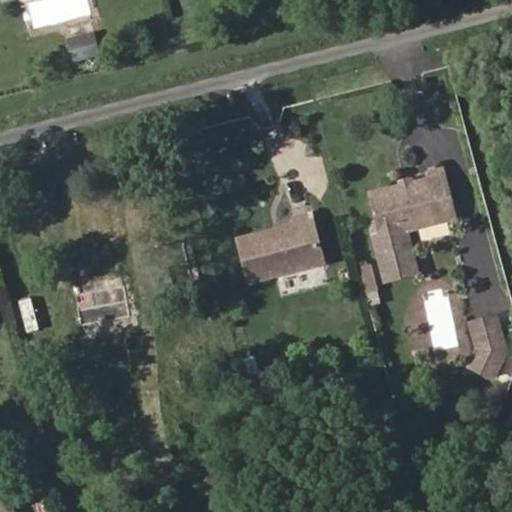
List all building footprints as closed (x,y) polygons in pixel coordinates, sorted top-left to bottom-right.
[(76,62),(103,54),(96,30),(69,37),(76,62)] [(454,220),(440,170),(420,176),(422,184),(370,199),(382,241),(377,242),(386,276),(418,267),(408,233),(454,220)] [(321,268),(307,218),(287,223),(289,231),(237,246),(248,288),(321,268)] [(360,266),(368,296),(382,293),(375,262),(360,266)] [(420,275),(418,267),(386,276),(389,284),(420,275)] [(123,285),(75,296),(85,333),(132,321),(123,285)] [(500,319),(476,325),(482,349),(474,370),(497,380),(509,352),(500,319)] [(267,392),(289,386),(285,372),(263,378),(267,392)] [(0,511),(18,511),(16,501),(0,505),(0,511)]
